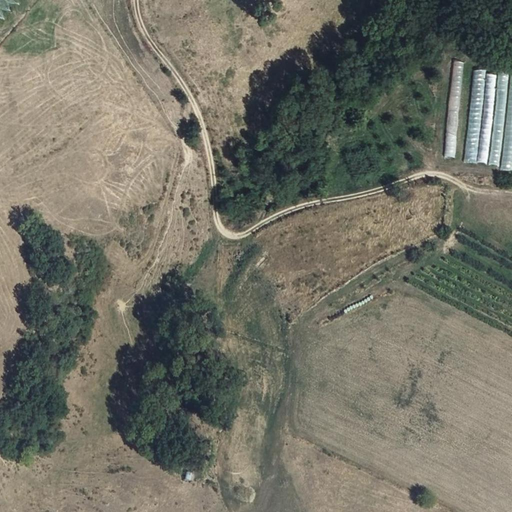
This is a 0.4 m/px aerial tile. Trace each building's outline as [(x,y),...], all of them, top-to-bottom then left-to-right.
[(445,157),(455,158),(464,62),(454,61),(445,157)] [(501,170),(511,171),(511,170),(511,69),(511,70),(501,170)] [(464,162),(476,163),(486,71),(474,70),(464,162)] [(499,71),(488,165),(498,166),(509,72),(499,71)] [(496,75),(487,74),(476,163),(486,164),(496,75)]
